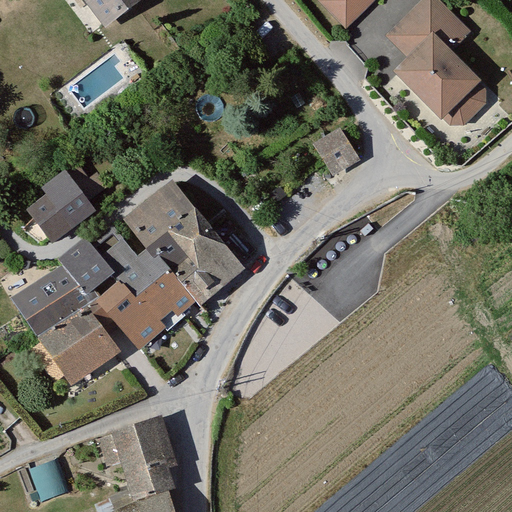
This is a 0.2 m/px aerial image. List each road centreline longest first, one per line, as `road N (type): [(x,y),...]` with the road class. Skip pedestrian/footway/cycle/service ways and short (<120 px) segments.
road 1 (residential): [(282,259),(227,199),(174,170),(120,213),(43,254),(24,250),(0,223)]
road 2 (residential): [(206,387),(0,468)]
road 3 (unclassified): [(272,0),(402,156)]
road 4 (unclassified): [(402,156),(282,259)]
road 5 (unclassified): [(282,259),(236,319),(206,387)]
road 6 (residential): [(402,156),(429,176),(459,180),(511,143)]
road 7 (unclassified): [(206,387),(197,511)]
